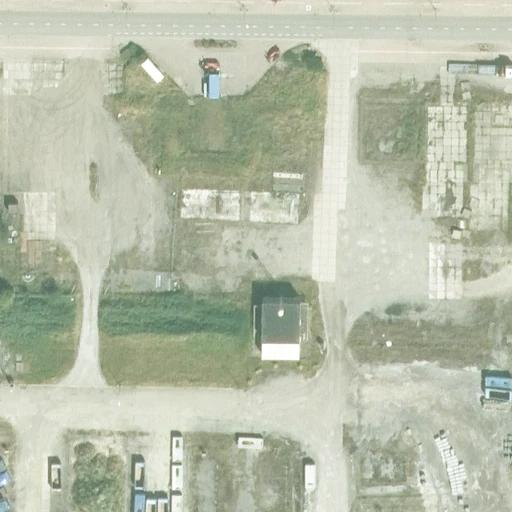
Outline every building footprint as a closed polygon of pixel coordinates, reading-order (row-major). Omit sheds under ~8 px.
[(217,56),(217,71),(229,71),(229,56),(217,56)] [(472,183),(474,94),(431,93),(429,182),(472,183)] [(369,98),(369,158),(418,158),(418,97),(369,98)] [(102,189),(156,188),(154,105),(100,106),(102,189)] [(164,185),(182,186),(183,167),(165,166),(164,185)] [(216,201),(216,184),(217,184),(217,167),(193,168),(194,201),(216,201)] [(267,200),(268,178),(228,176),(227,198),(267,200)] [(275,199),(303,202),(305,182),(277,179),(275,199)] [(162,204),(160,243),(149,242),(148,252),(135,251),(134,264),(183,267),(187,205),(162,204)] [(277,222),(309,225),(310,208),(279,206),(277,222)] [(299,297),(262,297),(261,355),(298,355),(299,297)] [(511,372),(511,344),(389,340),(389,355),(466,358),(465,371),(511,372)] [(497,447),(451,446),(451,432),(364,430),(363,480),(417,481),(417,488),(496,489),(497,447)] [(0,511),(17,511),(18,439),(0,439),(0,511)] [(204,441),(204,475),(226,475),(225,441),(204,441)] [(268,507),(296,508),(299,442),(272,441),(268,507)] [(226,511),(226,495),(198,495),(197,511),(226,511)] [(368,499),(367,511),(448,511),(449,499),(368,499)]
